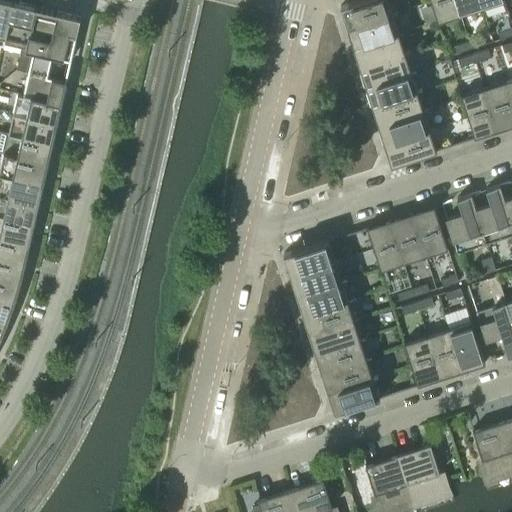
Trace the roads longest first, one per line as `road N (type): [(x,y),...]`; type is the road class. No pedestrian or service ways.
road 1 (residential): [(0,427),(47,336),(130,0)]
road 2 (residential): [(180,483),(511,377)]
road 3 (residential): [(238,235),(511,151)]
road 4 (residential): [(180,483),(238,235)]
road 5 (residential): [(238,235),(292,0)]
